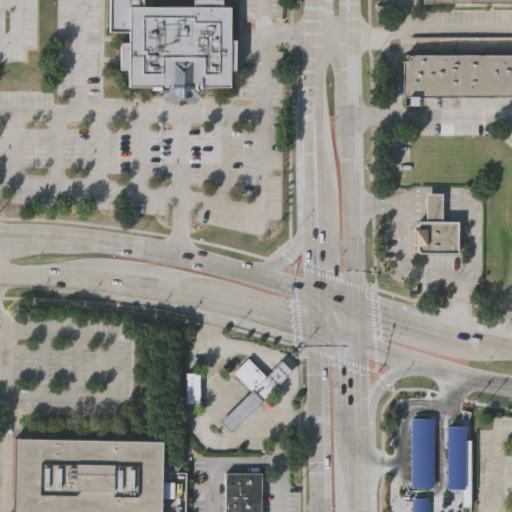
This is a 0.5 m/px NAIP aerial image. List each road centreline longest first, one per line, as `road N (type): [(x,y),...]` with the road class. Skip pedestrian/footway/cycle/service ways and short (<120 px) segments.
road 1 (secondary): [(348,306),(344,0)]
road 2 (secondary): [(242,278),(145,254),(0,237)]
road 3 (secondary): [(349,341),(511,382)]
road 4 (secondary): [(479,344),(348,306)]
road 5 (secondary): [(351,456),(373,391),(422,361)]
road 6 (secondary): [(102,281),(224,305)]
